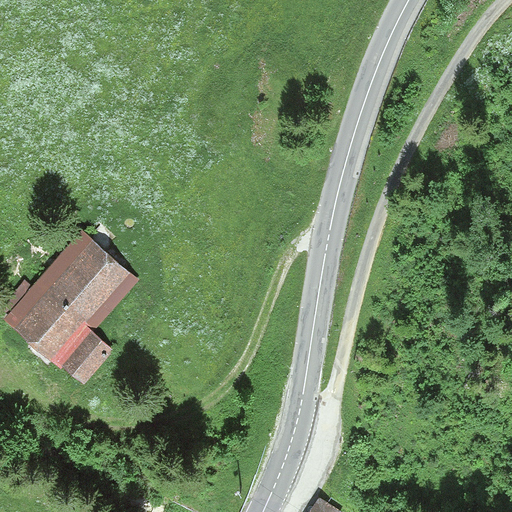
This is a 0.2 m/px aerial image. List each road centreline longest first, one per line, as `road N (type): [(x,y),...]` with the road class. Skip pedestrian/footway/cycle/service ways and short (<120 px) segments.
road 1 (secondary): [(263,511),(301,409),(321,241),(375,57),(403,0)]
road 2 (track): [(301,409),(323,406),(334,388),(378,217),(449,70),(508,0)]
road 3 (track): [(321,241),(294,252),(265,294),(245,357),(207,404),(163,427),(124,430),(57,414),(0,388)]
